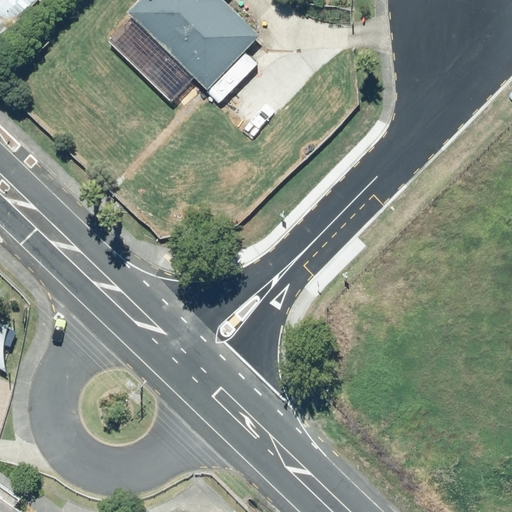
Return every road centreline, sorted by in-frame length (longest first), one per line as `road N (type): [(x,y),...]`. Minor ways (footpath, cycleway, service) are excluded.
road 1 (residential): [(194,364),(431,110),(453,66),(468,4)]
road 2 (primary): [(194,364),(0,185)]
road 3 (primary): [(339,511),(194,364)]
